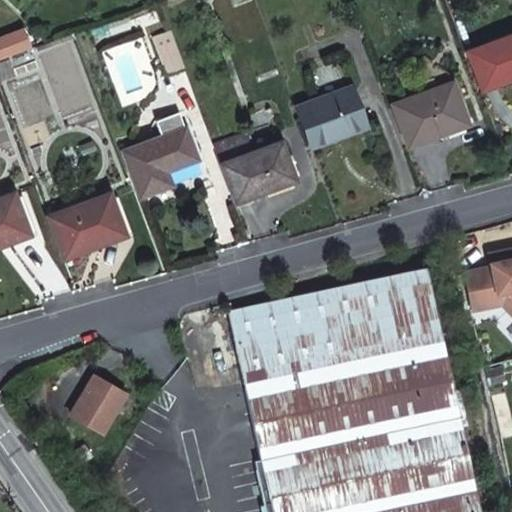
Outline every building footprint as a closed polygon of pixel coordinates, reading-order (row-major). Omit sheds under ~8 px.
[(164,66),(182,61),(171,32),(153,38),(164,66)] [(482,92),(511,80),(511,35),(468,52),(482,92)] [(0,81),(15,76),(10,61),(0,64),(0,81)] [(164,66),(167,74),(184,67),(182,61),(164,66)] [(469,126),(453,82),(392,105),(408,148),(469,126)] [(367,126),(352,88),(297,109),(312,148),(332,140),(332,139),(367,126)] [(168,171),(199,159),(183,112),(159,120),(165,138),(127,152),(144,197),(174,185),(168,171)] [(253,153),(246,135),(215,146),(221,165),(236,204),(296,181),(282,143),(253,153)] [(0,242),(28,231),(14,194),(0,199),(0,242)] [(124,232),(110,195),(49,217),(65,259),(95,248),(93,243),(124,232)] [(511,313),(511,249),(489,254),(492,268),(464,274),(472,310),(502,304),(511,313)] [(479,511),(426,267),(228,312),(260,460),(255,461),(265,511),(479,511)] [(101,435),(125,395),(95,377),(71,416),(101,435)]
